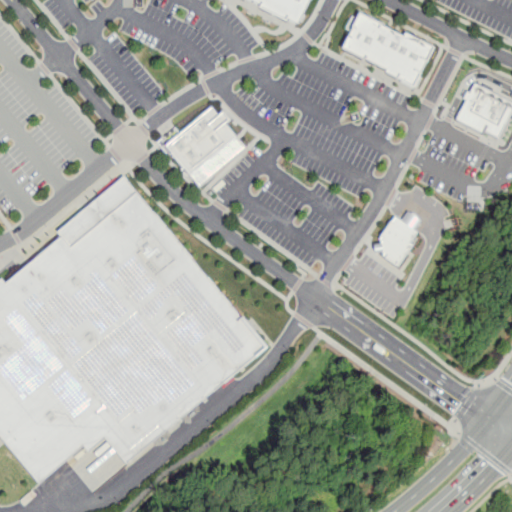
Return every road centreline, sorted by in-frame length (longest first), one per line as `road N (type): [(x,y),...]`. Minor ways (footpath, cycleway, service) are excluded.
road 1 (residential): [(171,188),(12,0)]
road 2 (residential): [(511,437),(315,297)]
road 3 (residential): [(315,297),(171,188)]
road 4 (primary): [(490,421),(393,511)]
